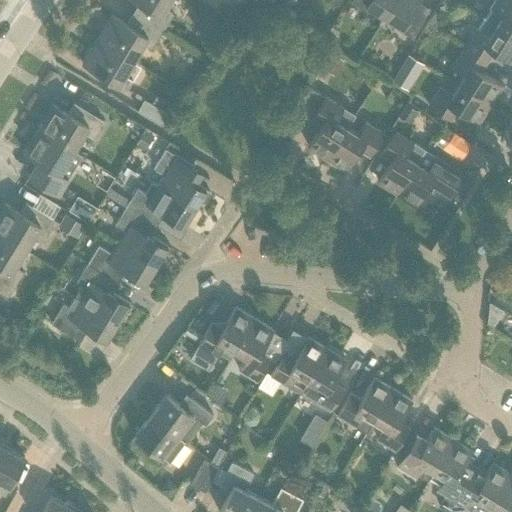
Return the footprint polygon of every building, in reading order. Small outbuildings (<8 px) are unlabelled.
[(133,13),(163,31),(174,13),(166,8),(170,0),(135,0),(139,2),(133,13)] [(294,0),(279,0),(276,6),(288,12),(294,0)] [(384,15),(392,0),(351,0),(364,8),(366,4),(384,15)] [(392,0),(384,15),(402,27),(400,30),(412,38),(430,8),(418,1),(419,0),(392,0)] [(495,25),(511,35),(511,0),(494,0),(490,7),(502,14),(495,25)] [(111,14),(96,38),(133,61),(144,44),(152,49),(163,31),(133,13),(126,24),(111,14)] [(511,61),(511,35),(495,25),(489,35),(477,27),(465,46),(487,60),(494,50),(511,61)] [(133,61),(96,38),(82,62),(127,90),(133,80),(125,75),(133,61)] [(487,60),(465,46),(453,65),(465,73),(458,84),(490,103),(502,84),(481,70),(487,60)] [(343,59),(331,52),(321,67),(334,75),(343,59)] [(478,122),(490,103),(458,84),(452,93),(441,85),(428,105),(451,119),(457,108),(478,122)] [(327,158),(348,126),(355,114),(325,95),(311,118),(321,124),(308,146),(327,158)] [(168,113),(144,98),(137,110),(161,125),(168,113)] [(37,126),(74,150),(85,133),(93,137),(103,120),(73,102),(67,112),(52,103),(37,126)] [(348,126),(327,158),(345,169),(359,148),(369,154),(383,133),(365,121),(358,132),(348,126)] [(471,143),(444,125),(432,143),(460,160),(471,143)] [(74,150),(37,126),(22,151),(38,160),(28,177),(58,195),(61,189),(82,155),(74,150)] [(378,180),(397,192),(424,149),(414,142),(395,130),(381,153),(391,159),(378,180)] [(164,174),(157,185),(197,209),(209,190),(188,177),(195,165),(166,147),(153,167),(164,174)] [(435,156),(424,149),(397,192),(415,204),(421,196),(431,202),(439,190),(449,197),(463,174),(435,156)] [(109,179),(124,189),(136,170),(121,161),(109,179)] [(197,209),(157,185),(151,181),(144,192),(137,188),(126,206),(157,225),(163,215),(186,229),(197,209)] [(82,210),(89,199),(75,190),(68,202),(82,210)] [(0,208),(0,233),(26,249),(37,232),(45,237),(55,219),(25,201),(19,212),(3,202),(0,208)] [(157,225),(126,206),(115,224),(126,231),(119,242),(159,266),(170,247),(150,235),(157,225)] [(86,225),(65,212),(57,225),(78,238),(86,225)] [(26,249),(0,233),(0,293),(7,298),(24,271),(16,266),(26,249)] [(159,266),(119,242),(112,253),(99,244),(87,263),(118,282),(124,271),(147,285),(159,266)] [(112,292),(118,282),(87,263),(76,281),(81,284),(75,296),(80,299),(80,298),(120,323),(132,304),(112,292)] [(109,342),(120,323),(80,298),(80,299),(74,309),(63,303),(51,323),(80,341),(87,329),(109,342)] [(235,349),(254,318),(235,306),(222,328),(211,322),(189,358),(208,369),(225,342),(235,349)] [(254,318),(235,349),(246,356),(238,368),(257,379),(271,357),(260,351),(273,329),(254,318)] [(299,393),(308,379),(327,348),(307,336),(294,358),(284,352),(271,374),(288,385),(287,386),(299,393)] [(327,348),(308,379),(319,385),(311,398),(330,410),(344,387),(332,381),(346,359),(327,348)] [(366,432),(374,419),(393,388),(374,376),(360,398),(350,392),(337,414),(355,425),(366,432)] [(393,388),(374,419),(385,426),(377,438),(396,450),(409,427),(399,421),(412,399),(393,388)] [(150,414),(177,435),(192,415),(205,425),(213,414),(186,393),(178,403),(165,393),(150,414)] [(161,456),(177,435),(150,414),(134,435),(161,456)] [(433,470),(452,438),(433,427),(426,437),(416,431),(396,464),(415,476),(423,464),(433,470)] [(448,511),(455,500),(468,478),(458,472),(471,450),(452,438),(433,470),(443,476),(436,488),(445,493),(437,505),(448,511)] [(308,452),(292,441),(284,452),(300,463),(308,452)] [(1,444),(0,447),(0,480),(9,485),(24,457),(1,444)] [(190,483),(205,491),(218,466),(204,458),(190,483)] [(219,511),(249,511),(259,496),(245,489),(254,473),(231,461),(219,484),(230,490),(219,511)] [(481,499),(492,505),(511,473),(492,462),(479,484),(468,478),(455,500),(448,511),(463,511),(466,507),(474,511),(481,499)] [(511,511),(511,474),(511,473),(492,505),(503,511),(502,511),(511,511)] [(272,503),(259,496),(249,511),(295,511),(303,498),(281,487),(272,503)] [(71,511),(73,508),(51,495),(41,511),(71,511)]
